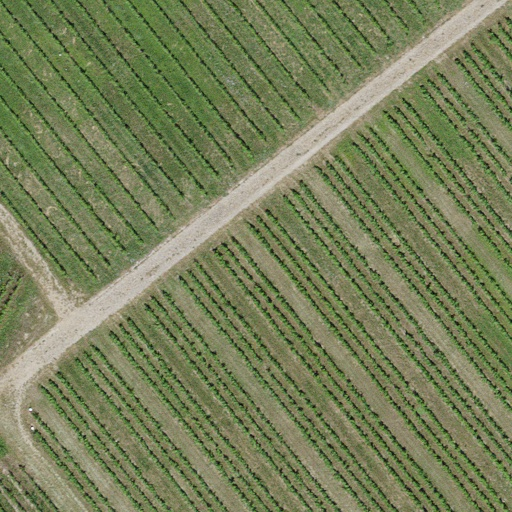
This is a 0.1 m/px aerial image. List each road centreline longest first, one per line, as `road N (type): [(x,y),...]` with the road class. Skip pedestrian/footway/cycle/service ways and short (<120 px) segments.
road 1 (track): [(77,324),(495,0)]
road 2 (track): [(84,511),(17,423),(10,391),(77,324),(0,218)]
